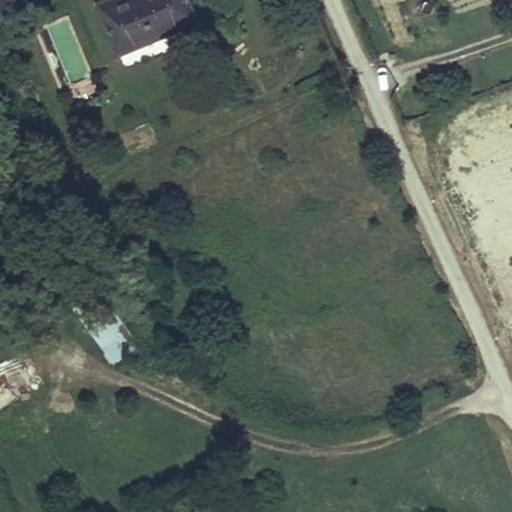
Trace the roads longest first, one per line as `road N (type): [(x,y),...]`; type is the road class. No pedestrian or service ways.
road 1 (track): [(503,389),(357,447),(294,449),(72,363),(0,357)]
road 2 (unclassified): [(335,0),(511,413)]
